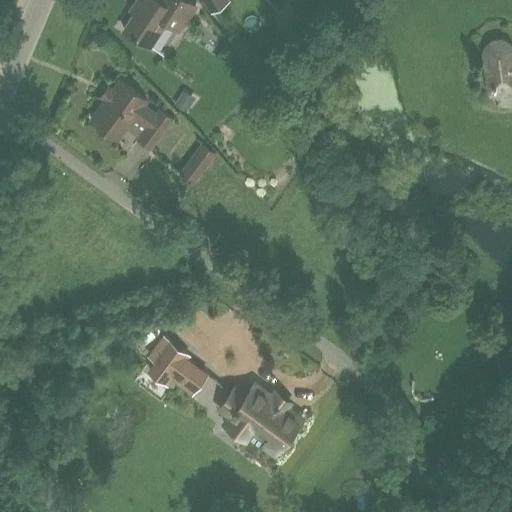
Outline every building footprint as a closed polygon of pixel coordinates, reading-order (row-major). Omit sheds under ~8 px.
[(124,29),(150,46),(165,22),(180,32),(197,7),(187,0),(162,0),(162,1),(160,0),(137,0),(136,2),(140,5),(124,29)] [(204,0),(211,10),(227,0),(204,0)] [(292,9),(277,23),(290,36),(305,22),(292,9)] [(511,48),(511,46),(510,45),(508,43),(507,42),(505,41),(503,40),(502,40),(500,40),(498,40),(496,40),(493,41),(492,42),(490,44),(489,45),(488,47),(487,49),(486,51),(486,53),(486,55),(491,89),(511,86),(511,48)] [(151,146),(172,117),(160,108),(157,113),(144,103),(148,98),(121,79),(92,118),(119,138),(135,116),(148,125),(139,137),(151,146)] [(181,95),(175,104),(185,111),(192,102),(181,95)] [(216,153),(204,144),(182,172),(194,181),(216,153)] [(511,335),(511,317),(501,307),(489,320),(509,339),(511,335)] [(207,373),(186,357),(189,354),(164,336),(150,355),(157,361),(150,370),(167,383),(172,377),(192,392),(207,373)] [(296,425),(301,418),(300,417),(296,414),(254,383),(245,394),(234,386),(230,391),(241,400),(236,407),(234,405),(231,409),(233,411),(230,415),(224,423),(246,439),(253,430),(266,440),(263,444),(275,453),(296,425)]
